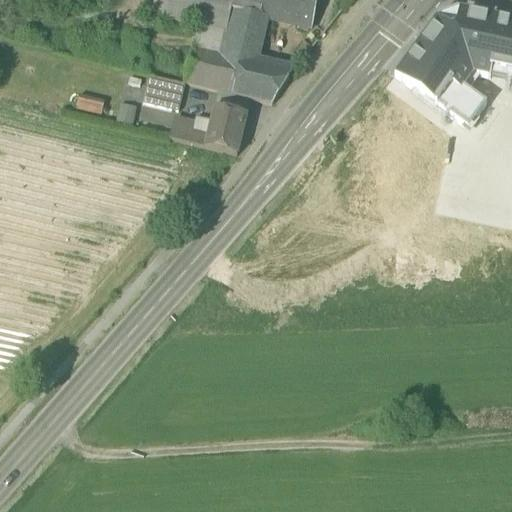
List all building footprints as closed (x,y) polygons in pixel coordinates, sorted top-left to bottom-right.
[(224,34),(218,56),(240,61),(254,64),(264,20),(260,19),(263,0),(148,0),(145,17),(198,29),(224,34)] [(317,0),(263,0),(260,19),(264,20),(312,30),(317,0)] [(394,79),(444,116),(463,91),(469,82),(469,80),(476,77),(477,79),(489,82),(491,73),(511,77),(511,24),(494,21),(495,16),(467,10),(466,15),(456,12),(437,20),(394,79)] [(198,29),(193,50),(218,56),(224,34),(198,29)] [(184,87),(231,98),(240,61),(218,56),(193,50),(184,87)] [(254,64),(240,61),(231,98),(249,103),(270,107),(271,108),(293,74),(254,64)] [(143,107),(178,115),(185,88),(149,79),(143,107)] [(476,122),(486,108),(463,91),(444,116),(463,130),(471,119),(476,122)] [(213,112),(246,119),(249,103),(231,98),(216,95),(213,112)] [(101,117),(103,109),(79,104),(77,112),(101,117)] [(189,147),(236,159),(246,119),(213,112),(207,139),(192,135),(189,147)] [(463,130),(467,133),(476,122),(471,119),(463,130)] [(169,142),(189,147),(192,135),(193,130),(174,125),(169,142)] [(422,176),(411,174),(406,198),(418,200),(422,176)] [(434,178),(422,176),(418,200),(430,202),(434,178)] [(446,180),(434,178),(430,202),(442,204),(446,180)] [(457,182),(446,180),(442,204),(453,206),(457,182)] [(469,184),(457,182),(453,206),(465,208),(469,184)] [(481,186),(469,184),(465,208),(477,210),(481,186)] [(492,188),(481,186),(477,210),(488,212),(492,188)]
